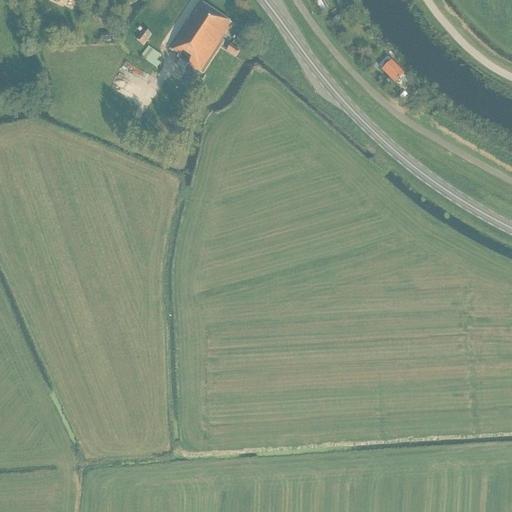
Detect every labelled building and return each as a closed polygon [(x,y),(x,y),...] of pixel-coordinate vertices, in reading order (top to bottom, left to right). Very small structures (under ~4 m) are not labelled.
[(226,34),(232,24),(200,3),(169,50),(178,56),(177,58),(180,59),(176,65),(185,70),(188,65),(203,74),(224,41),(221,39),(225,33),(226,34)] [(143,45),(151,35),(145,30),(136,40),(143,45)] [(113,32),(101,33),(102,41),(113,40),(113,32)] [(235,57),(239,51),(230,45),(226,51),(235,57)] [(157,69),(161,64),(157,61),(160,55),(148,47),(140,58),(157,69)] [(384,61),(379,66),(383,70),(382,71),(395,84),(395,83),(401,78),(404,75),(391,62),(391,63),(386,58),(384,61)]
